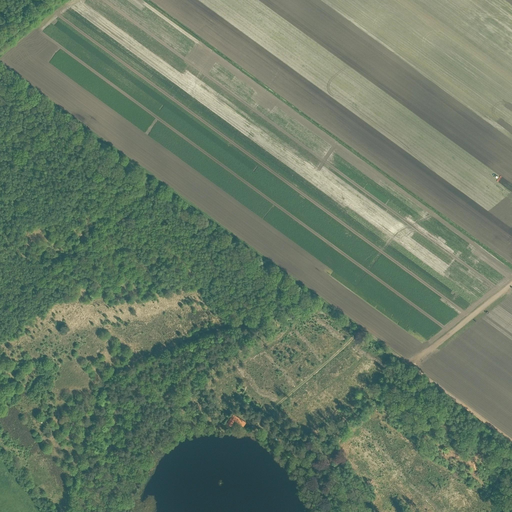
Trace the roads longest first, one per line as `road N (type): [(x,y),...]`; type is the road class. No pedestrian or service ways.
road 1 (track): [(69,511),(92,411),(112,373),(311,294)]
road 2 (track): [(511,442),(311,294)]
road 3 (track): [(237,413),(253,423),(358,328)]
road 4 (track): [(511,283),(411,364)]
road 5 (track): [(0,360),(77,358),(122,367)]
